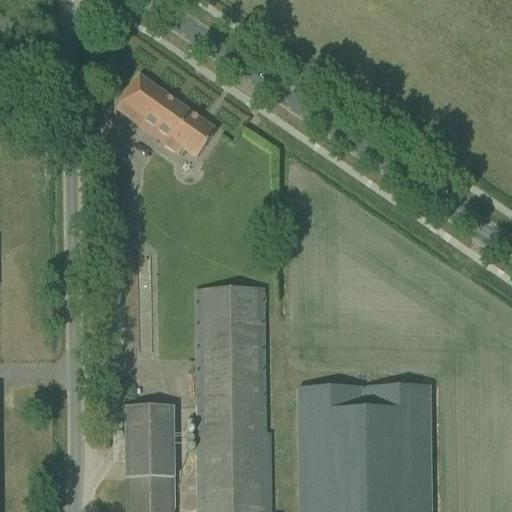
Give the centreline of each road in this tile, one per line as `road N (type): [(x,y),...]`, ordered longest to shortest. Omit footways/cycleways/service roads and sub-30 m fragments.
road 1 (unclassified): [(77,511),(70,0)]
road 2 (tertiary): [(511,251),(145,0)]
